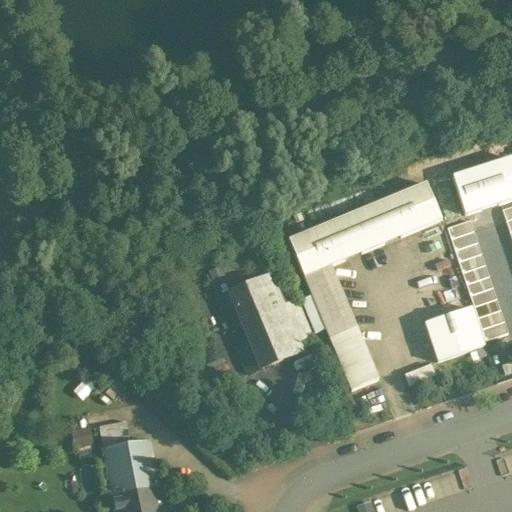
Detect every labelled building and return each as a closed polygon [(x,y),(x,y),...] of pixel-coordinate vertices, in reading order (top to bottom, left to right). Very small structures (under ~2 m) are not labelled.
[(465,218),(511,203),(511,162),(511,160),(452,179),(465,218)] [(304,280),(330,269),(441,223),(426,186),(289,244),(304,280)] [(511,222),(511,209),(503,213),(507,224),(511,222)] [(451,242),(474,235),(470,223),(447,231),(451,242)] [(455,254),(478,246),(474,235),(451,242),(455,254)] [(459,265),(482,257),(478,246),(455,254),(459,265)] [(463,276),(485,268),(482,257),(459,265),(463,276)] [(466,287),(489,280),(485,268),(463,276),(466,287)] [(220,269),(208,273),(213,286),(225,281),(220,269)] [(330,269),(304,280),(312,299),(326,332),(330,342),(356,331),(356,330),(352,332),(327,271),(331,270),(330,269)] [(272,278),(218,301),(231,332),(243,327),(285,310),(272,278)] [(470,299),(493,291),(489,280),(466,287),(470,299)] [(474,310),(497,302),(493,291),(470,299),(474,310)] [(312,299),(301,303),(315,336),(326,332),(312,299)] [(478,321),(500,314),(497,302),(474,310),(478,321)] [(300,304),(285,310),(299,343),(313,337),(300,304)] [(285,310),(243,327),(251,347),(240,352),(250,376),(303,354),(299,343),(285,310)] [(471,311),(425,326),(438,365),(484,349),(471,311)] [(478,321),(482,332),(504,325),(500,314),(478,321)] [(485,343),(508,336),(504,325),(482,332),(485,343)] [(356,331),(330,342),(352,394),(378,382),(356,331)] [(231,384),(222,362),(192,374),(201,396),(231,384)] [(126,424),(99,429),(104,452),(131,447),(126,424)] [(91,433),(75,433),(75,446),(91,445),(91,433)] [(104,452),(103,453),(112,500),(160,491),(150,443),(131,447),(104,452)] [(112,500),(114,511),(164,511),(160,491),(112,500)]
